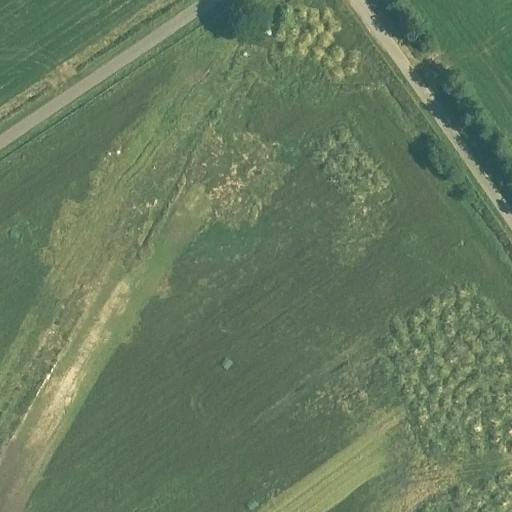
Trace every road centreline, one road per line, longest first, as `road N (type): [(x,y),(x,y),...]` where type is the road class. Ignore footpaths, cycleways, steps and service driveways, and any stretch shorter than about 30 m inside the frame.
road 1 (unclassified): [(511,226),(351,0)]
road 2 (unclassified): [(0,145),(216,0)]
